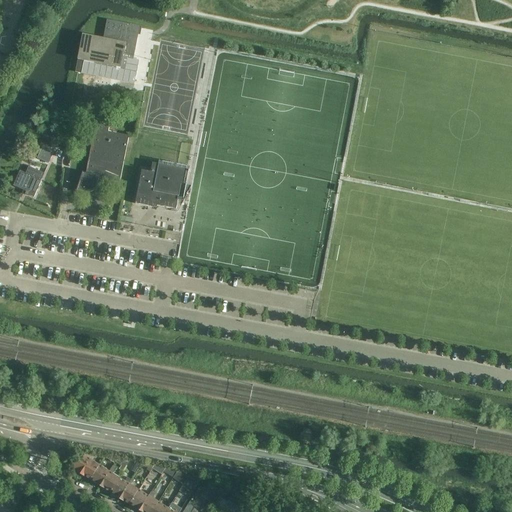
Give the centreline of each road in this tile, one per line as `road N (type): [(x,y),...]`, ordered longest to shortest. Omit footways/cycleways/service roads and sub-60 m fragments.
road 1 (secondary): [(418,511),(349,477),(187,447),(142,448)]
road 2 (secondary): [(142,448),(264,477),(347,511)]
